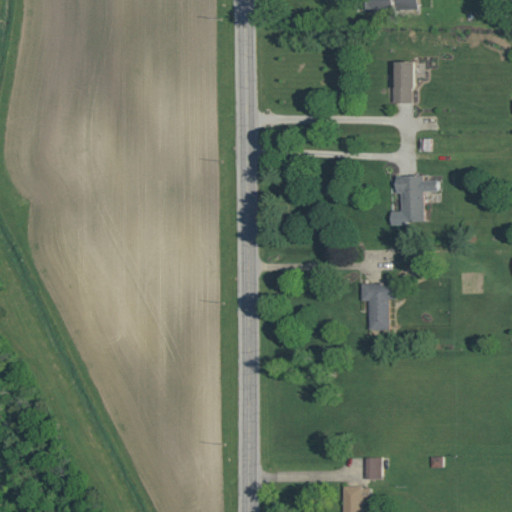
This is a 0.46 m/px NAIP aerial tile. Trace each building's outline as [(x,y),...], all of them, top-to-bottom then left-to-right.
[(420,9),(420,0),(367,0),(367,10),(420,9)] [(416,60),(395,60),(395,102),(416,102),(416,60)] [(426,220),(425,191),(440,191),(440,180),(426,180),(426,174),(396,175),(397,193),(402,193),(403,221),(426,220)] [(391,298),(398,298),(398,283),(363,283),(363,300),(370,300),(370,330),(391,330),(391,298)] [(367,478),(384,478),(384,457),(367,457),(367,478)] [(371,502),(372,487),(345,486),(345,511),(364,511),(365,502),(371,502)]
